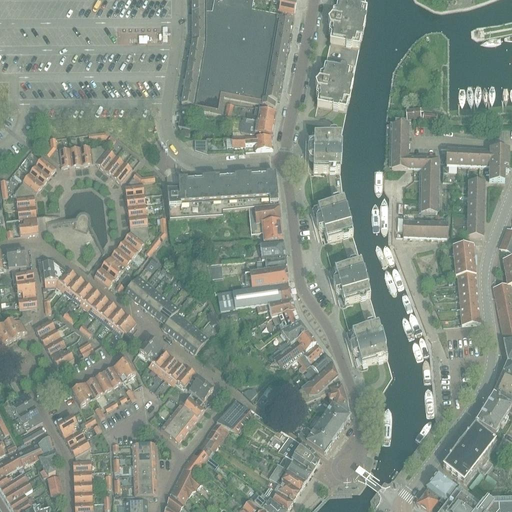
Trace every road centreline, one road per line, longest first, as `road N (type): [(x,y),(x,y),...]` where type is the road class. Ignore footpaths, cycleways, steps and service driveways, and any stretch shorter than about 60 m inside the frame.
road 1 (tertiary): [(401,509),(489,381),(494,346),(486,285),(511,194)]
road 2 (residential): [(351,458),(358,410),(335,346),(301,287),(284,162)]
road 3 (residential): [(284,162),(205,166),(171,143),(166,115),(180,0)]
road 4 (residential): [(159,511),(183,459),(231,392),(147,327)]
road 5 (residential): [(284,162),(314,0)]
road 6 (residential): [(34,404),(124,355),(147,327)]
road 7 (residential): [(147,327),(36,244)]
